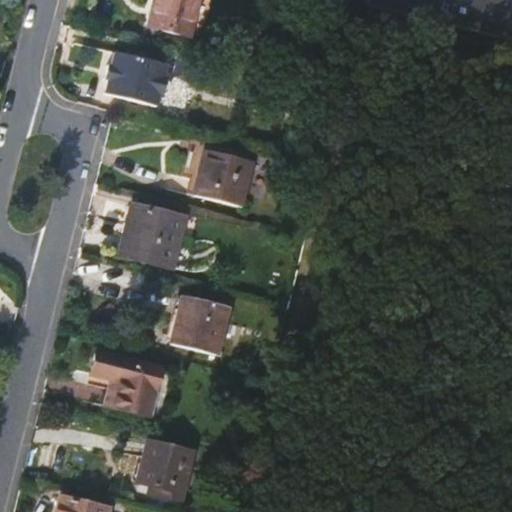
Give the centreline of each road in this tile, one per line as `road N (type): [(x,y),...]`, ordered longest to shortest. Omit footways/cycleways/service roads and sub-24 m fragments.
road 1 (residential): [(0,477),(55,257)]
road 2 (residential): [(16,110),(70,124),(84,146),(55,257)]
